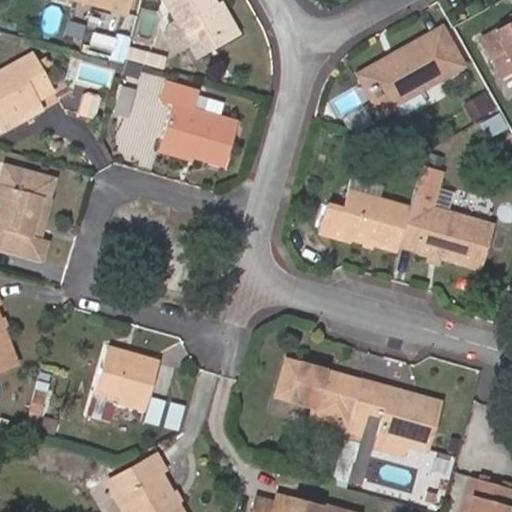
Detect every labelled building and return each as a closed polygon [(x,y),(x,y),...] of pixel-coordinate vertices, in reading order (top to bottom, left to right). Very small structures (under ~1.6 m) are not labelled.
[(73,0),(114,12),(118,0),(73,0)] [(230,31),(214,3),(212,0),(162,0),(173,17),(163,22),(160,29),(174,52),(188,44),(193,53),(230,31)] [(223,0),(219,0),(214,3),(230,31),(193,53),(196,57),(241,31),(223,0)] [(511,20),(478,39),(499,76),(511,69),(511,20)] [(374,76),(391,106),(463,67),(443,31),(401,54),(404,59),(374,76)] [(125,63),(128,37),(115,35),(112,61),(125,63)] [(144,54),(140,65),(159,70),(162,59),(144,54)] [(383,109),(391,106),(374,76),(404,59),(401,54),(365,74),(383,109)] [(8,118),(34,103),(51,93),(28,58),(0,73),(0,136),(0,137),(15,128),(8,118)] [(75,81),(108,89),(113,70),(80,62),(75,81)] [(511,75),(503,78),(508,95),(511,94),(511,75)] [(132,88),(117,85),(111,109),(125,113),(132,88)] [(168,105),(157,141),(192,152),(191,158),(220,168),(233,123),(218,119),(222,106),(189,98),(190,94),(159,85),(154,101),(168,105)] [(94,119),(101,96),(84,91),(76,114),(94,119)] [(485,92),(463,105),(473,122),(494,110),(485,92)] [(39,113),(34,103),(8,118),(15,128),(39,113)] [(486,140),(508,129),(500,113),(478,123),(486,140)] [(192,152),(157,141),(152,156),(188,167),(191,158),(192,152)] [(442,177),(417,169),(406,209),(405,212),(394,249),(474,272),(487,230),(430,215),(442,177)] [(44,246),(37,243),(29,241),(36,220),(43,221),(53,184),(0,170),(0,251),(40,263),(44,246)] [(351,240),(393,254),(394,249),(405,212),(347,196),(342,212),(326,208),(318,239),(349,247),(351,240)] [(29,241),(37,243),(43,221),(36,220),(29,241)] [(0,371),(16,366),(0,324),(0,371)] [(106,352),(92,395),(145,411),(159,368),(106,352)] [(343,426),(355,386),(285,364),(273,399),(288,404),(309,410),(308,415),(343,426)] [(49,385),(36,381),(32,396),(46,400),(49,385)] [(375,392),(355,386),(343,426),(342,432),(362,438),(368,416),(375,392)] [(380,419),(374,439),(427,454),(441,406),(388,391),(387,395),(380,419)] [(387,395),(375,392),(368,416),(380,419),(387,395)] [(135,490),(122,499),(127,511),(178,511),(163,476),(167,473),(161,459),(128,477),(135,490)] [(115,484),(122,499),(135,490),(128,477),(115,484)] [(510,511),(511,510),(511,492),(472,481),(461,511),(510,511)] [(338,511),(332,510),(331,511),(318,511),(320,507),(279,495),(277,503),(256,498),(252,511),(338,511)]
